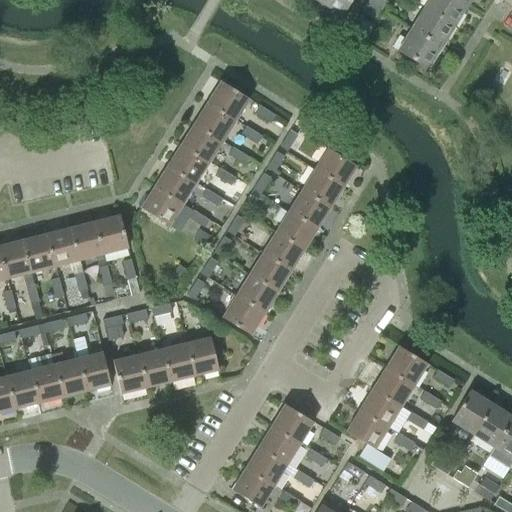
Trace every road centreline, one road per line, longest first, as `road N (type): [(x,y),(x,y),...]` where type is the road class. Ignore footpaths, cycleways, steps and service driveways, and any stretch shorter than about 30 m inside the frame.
road 1 (residential): [(181,511),(274,373)]
road 2 (residential): [(145,511),(82,466),(45,459),(0,466)]
